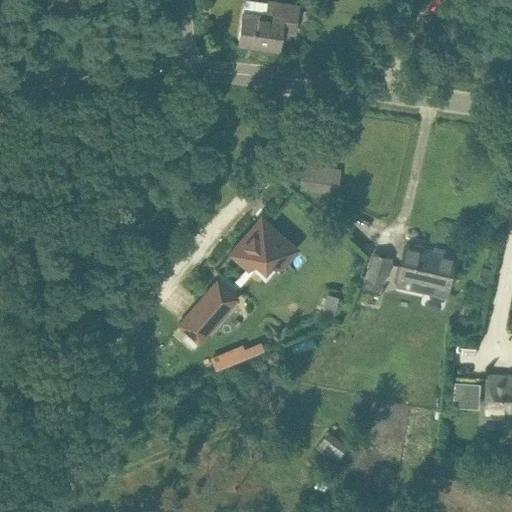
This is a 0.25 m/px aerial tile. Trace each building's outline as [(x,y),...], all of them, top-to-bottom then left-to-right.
[(238,42),(278,47),(281,31),(294,32),(297,6),(268,2),(266,16),(242,13),(238,42)] [(340,169),(304,164),(301,184),(337,189),(340,169)] [(261,216),(230,252),(248,268),(255,260),(264,268),(273,258),(280,265),(296,247),(261,216)] [(442,252),(406,244),(397,285),(424,291),(427,279),(450,285),(457,251),(443,248),(442,252)] [(393,258),(373,251),(363,287),(380,292),(383,282),(385,283),(393,258)] [(237,297),(216,280),(178,324),(199,342),(237,297)] [(511,376),(488,375),(485,416),(503,417),(503,410),(511,410),(511,376)]
